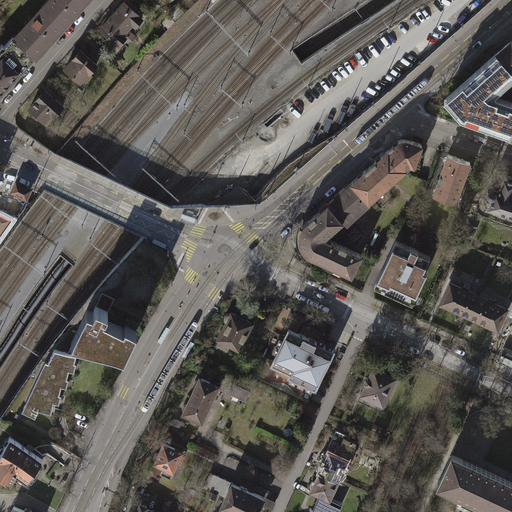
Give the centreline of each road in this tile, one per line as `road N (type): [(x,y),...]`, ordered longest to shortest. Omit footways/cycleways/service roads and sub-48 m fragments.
road 1 (residential): [(365,316),(275,511)]
road 2 (tertiary): [(229,253),(191,277),(137,358),(116,402),(121,425)]
road 3 (tertiary): [(392,115),(229,253)]
road 4 (tertiary): [(121,425),(146,404),(229,253)]
road 5 (residential): [(105,0),(0,123)]
road 6 (residential): [(365,316),(511,384)]
road 7 (tertiary): [(511,9),(392,115)]
road 8 (residential): [(229,253),(365,316)]
road 9 (residential): [(392,115),(511,157)]
road 10 (tertiary): [(159,222),(48,170)]
